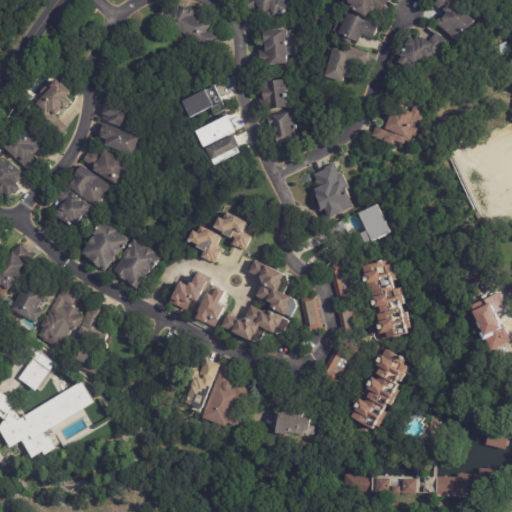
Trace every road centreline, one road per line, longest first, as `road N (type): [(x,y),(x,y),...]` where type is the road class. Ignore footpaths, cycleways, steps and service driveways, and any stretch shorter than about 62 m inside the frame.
road 1 (residential): [(0,209),(88,273),(236,350),(316,361),(329,351),(322,287),(291,249),(241,36),(214,0),(125,5),(98,52),(80,135),(18,219)]
road 2 (residential): [(271,168),(328,147),(368,117),(410,9)]
road 3 (tertiary): [(0,101),(67,0)]
